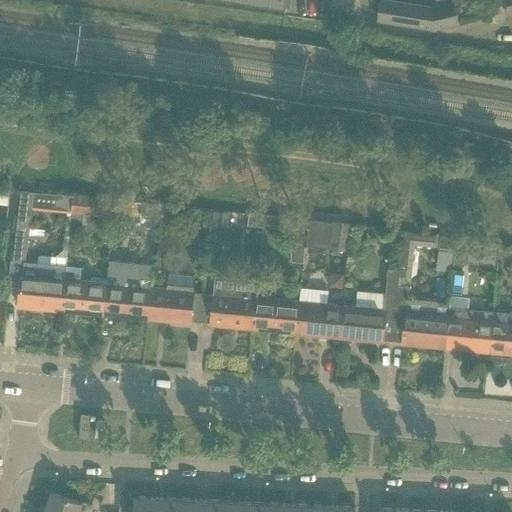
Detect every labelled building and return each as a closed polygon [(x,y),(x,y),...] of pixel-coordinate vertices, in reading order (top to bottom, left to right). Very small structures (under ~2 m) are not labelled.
[(232,0),(285,9),(286,0),(232,0)] [(378,20),(434,29),(458,23),(453,4),(439,7),(427,8),(381,1),(378,20)] [(56,207),(72,209),(73,196),(57,195),(56,207)] [(72,209),(70,222),(81,223),(82,214),(90,215),(102,216),(100,229),(111,230),(113,213),(114,201),(73,196),(72,209)] [(131,203),(114,201),(113,213),(130,214),(131,203)] [(141,203),(140,215),(156,216),(157,205),(141,203)] [(157,205),(156,216),(172,218),(173,207),(157,205)] [(213,212),(211,226),(227,227),(229,213),(213,212)] [(248,216),(247,226),(264,227),(264,220),(264,218),(265,216),(248,214),(248,216)] [(264,220),(264,227),(277,229),(278,229),(279,220),(279,219),(280,217),(265,216),(264,218),(264,220)] [(332,225),(329,249),(347,251),(349,231),(350,227),(350,225),(332,223),(332,225)] [(10,261),(9,272),(21,273),(20,286),(18,306),(61,310),(66,266),(66,257),(39,255),(38,263),(38,265),(25,263),(28,233),(15,232),(12,261),(10,261)] [(400,270),(399,277),(402,278),(411,279),(414,245),(434,247),(435,235),(404,232),(400,270)] [(439,247),(435,271),(451,272),(455,239),(439,237),(439,247)] [(467,251),(466,263),(495,267),(498,244),(471,241),(470,252),(467,251)] [(107,282),(104,314),(147,319),(150,286),(152,265),(109,261),(107,278),(108,278),(107,282)] [(61,310),(104,314),(107,282),(108,278),(92,276),(92,280),(80,279),(82,267),(66,266),(61,310)] [(342,305),(339,337),(382,342),(382,340),(393,341),(398,286),(399,277),(400,270),(389,269),(387,269),(383,309),(342,305)] [(150,286),(147,319),(190,323),(192,303),(193,290),(195,274),(169,272),(167,288),(150,286)] [(210,322),(210,325),(253,329),(256,301),(257,296),(258,281),(215,277),(213,292),(213,294),(212,305),(210,322)] [(408,287),(398,286),(393,341),(402,342),(402,344),(446,348),(449,315),(405,311),(408,287)] [(253,329),(296,333),(299,301),(257,296),(253,329)] [(296,333),(339,337),(342,305),(299,301),(296,333)] [(449,315),(446,348),(488,352),(492,312),(478,310),(450,308),(449,315)] [(492,312),(488,352),(511,354),(511,314),(509,314),(509,313),(492,312)] [(50,493),(44,511),(79,511),(83,503),(50,493)] [(132,511),(155,511),(156,497),(133,496),(132,511)] [(177,511),(178,499),(156,497),(155,511),(177,511)] [(199,511),(200,500),(178,499),(177,511),(199,511)] [(221,511),(222,501),(200,500),(199,511),(221,511)] [(243,511),(244,502),(222,501),(221,511),(243,511)] [(265,511),(266,503),(244,502),(243,511),(265,511)] [(265,511),(288,511),(288,504),(266,503),(265,511)]
